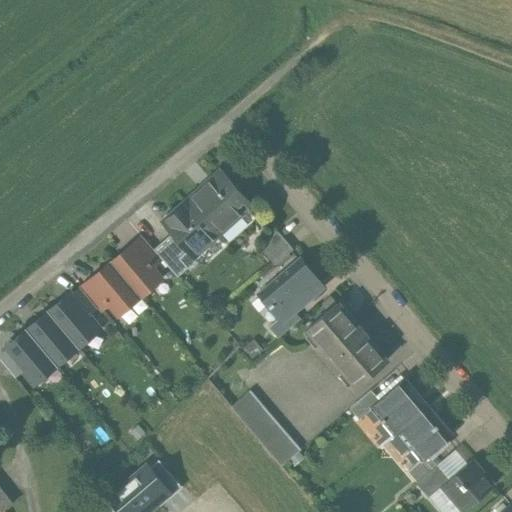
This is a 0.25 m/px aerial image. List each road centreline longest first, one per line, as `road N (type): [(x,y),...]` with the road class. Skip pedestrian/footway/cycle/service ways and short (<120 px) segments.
road 1 (residential): [(0,313),(229,122),(511,449)]
road 2 (track): [(229,122),(351,20),(386,19),(511,68)]
